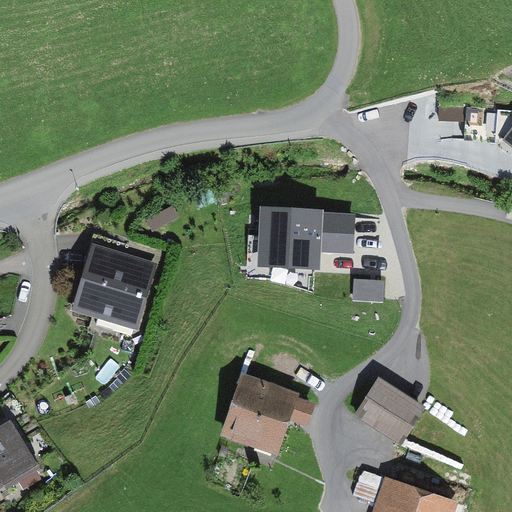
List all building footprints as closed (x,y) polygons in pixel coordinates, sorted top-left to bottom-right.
[(323,259),(356,260),(357,220),(261,217),(259,276),(322,278),(323,259)] [(153,266),(93,249),(76,309),(135,326),(153,266)] [(356,305),(384,306),(385,289),(356,288),(356,305)] [(314,406),(245,380),(226,432),(276,451),(289,417),(307,424),(314,406)] [(421,408),(380,382),(359,415),(400,440),(421,408)] [(8,425),(0,430),(0,481),(3,479),(6,485),(34,468),(8,425)] [(449,511),(452,505),(389,484),(379,511),(449,511)]
